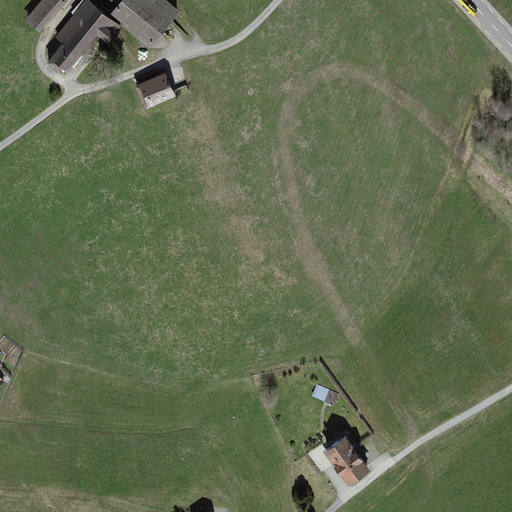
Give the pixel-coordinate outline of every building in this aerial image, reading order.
[(39,0),(24,18),(37,30),(64,0),(39,0)] [(68,70),(96,33),(107,41),(117,29),(113,18),(91,0),(90,0),(81,0),(54,35),(60,40),(48,55),(68,70)] [(147,42),(177,6),(169,0),(114,0),(107,9),(121,20),(119,23),(145,44),(147,42)] [(165,71),(135,84),(145,108),(175,95),(165,71)] [(318,384),(314,393),(325,397),(329,389),(318,384)] [(368,472),(344,437),(323,451),(347,486),(368,472)]
